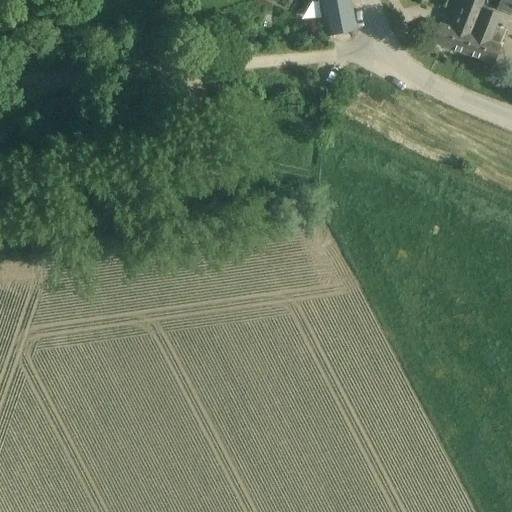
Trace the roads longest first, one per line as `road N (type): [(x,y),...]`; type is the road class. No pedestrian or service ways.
road 1 (unclassified): [(118,72),(385,49)]
road 2 (tertiary): [(511,119),(440,89),(385,49)]
